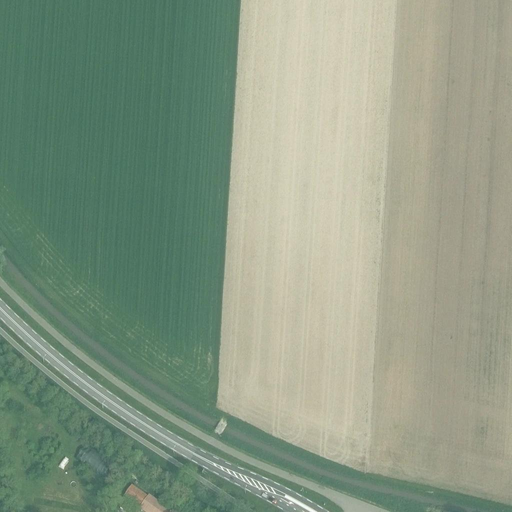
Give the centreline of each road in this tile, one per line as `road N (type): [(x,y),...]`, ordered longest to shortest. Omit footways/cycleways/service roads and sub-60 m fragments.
road 1 (unclassified): [(356,505),(238,455),(139,399),(0,282)]
road 2 (primary): [(274,495),(104,397),(0,306)]
